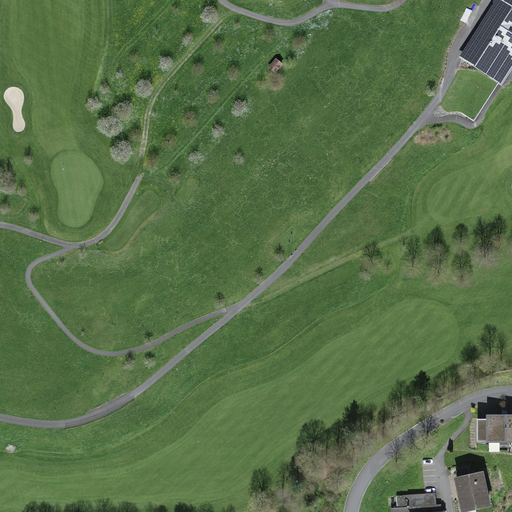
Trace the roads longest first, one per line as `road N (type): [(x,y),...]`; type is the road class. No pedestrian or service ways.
road 1 (unclassified): [(0,415),(69,423),(145,390),(300,255),(370,181),(436,102),(486,0)]
road 2 (residential): [(511,393),(467,402),(396,445),(360,483),(351,511)]
